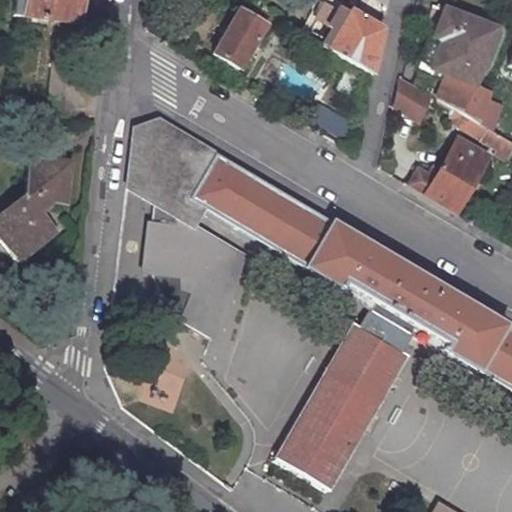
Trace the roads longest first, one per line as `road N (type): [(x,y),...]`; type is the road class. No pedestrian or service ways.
road 1 (residential): [(119,58),(74,359),(59,397)]
road 2 (residential): [(356,199),(119,58)]
road 3 (residential): [(403,0),(356,199)]
road 4 (residential): [(209,511),(59,397)]
road 5 (residential): [(511,289),(356,199)]
